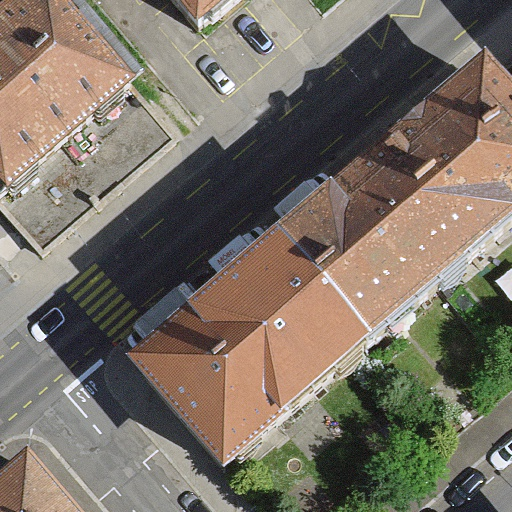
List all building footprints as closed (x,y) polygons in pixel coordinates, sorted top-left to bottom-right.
[(266,0),(155,0),(203,55),(266,0)] [(138,112),(45,5),(0,43),(0,197),(16,216),(138,112)] [(390,167),(483,277),(511,252),(511,113),(487,84),(390,167)] [(275,264),(369,374),(449,306),(483,277),(390,167),(275,264)] [(240,483),(369,374),(275,264),(130,387),(223,497),(240,483)] [(0,511),(58,511),(24,473),(0,493),(0,511)]
